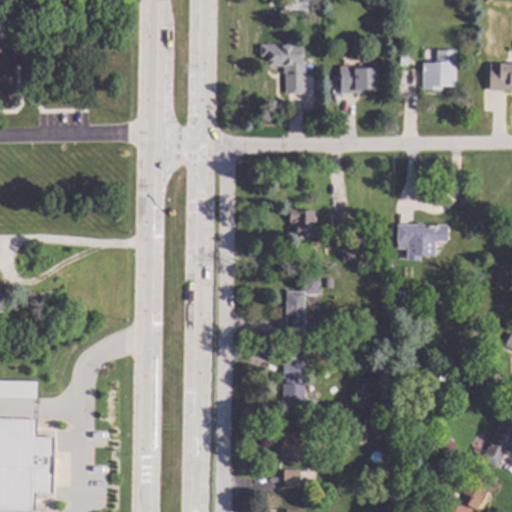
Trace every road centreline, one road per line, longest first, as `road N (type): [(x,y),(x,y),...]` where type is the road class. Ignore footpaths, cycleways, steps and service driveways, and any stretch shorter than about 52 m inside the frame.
road 1 (primary): [(151,0),(142,511)]
road 2 (primary): [(189,511),(196,0)]
road 3 (residential): [(219,145),(219,511)]
road 4 (residential): [(511,144),(149,144)]
